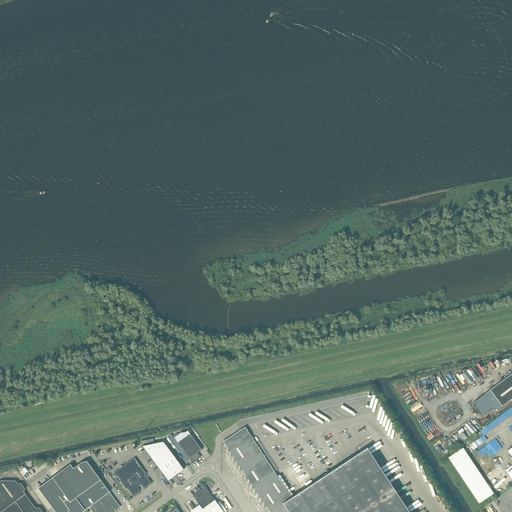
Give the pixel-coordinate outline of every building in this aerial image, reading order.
[(511,373),(490,390),(473,403),(482,415),(491,408),(494,411),(497,409),(497,410),(502,407),(511,399),(511,373)] [(239,470),(242,471),(245,476),(245,479),(249,480),(248,484),(252,485),(251,489),(255,489),(254,493),(258,494),(257,498),(261,499),(260,502),(264,503),(263,507),(267,508),(269,511),(408,511),(367,448),(291,498),(290,496),(245,427),(223,442),(227,448),(227,452),(230,453),(230,456),(233,457),(233,461),(236,462),(236,466),(240,466),(239,470)] [(186,461),(189,459),(190,459),(193,463),(201,457),(198,453),(202,450),(190,434),(187,435),(185,432),(181,433),(174,438),(171,434),(168,436),(186,461)] [(153,444),(176,475),(184,469),(163,442),(153,444)] [(142,446),(168,481),(176,475),(153,444),(142,446)] [(145,475),(146,474),(144,470),(134,458),(114,473),(123,485),(126,489),(127,488),(132,495),(134,496),(139,492),(139,490),(137,487),(137,486),(140,484),(141,484),(143,487),(145,488),(150,484),(150,482),(145,475)] [(38,488),(55,511),(82,511),(89,507),(92,511),(112,511),(120,506),(117,502),(87,462),(81,463),(73,469),(71,465),(38,488)] [(0,511),(38,511),(25,494),(15,481),(2,481),(0,481),(0,511)] [(223,511),(205,487),(193,496),(199,504),(195,507),(192,509),(194,511),(223,511)]
